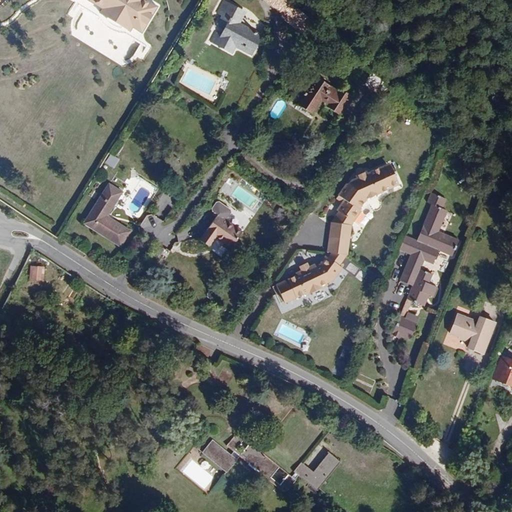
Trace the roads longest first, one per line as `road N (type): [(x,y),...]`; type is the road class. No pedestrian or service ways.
road 1 (residential): [(480,511),(372,417),(116,289),(43,241),(0,231)]
road 2 (unknown): [(380,423),(394,387),(383,324),(407,257)]
road 3 (unknown): [(235,347),(295,238),(308,229),(323,232)]
